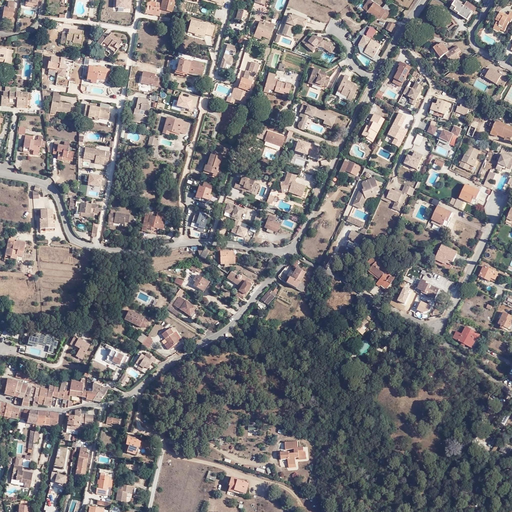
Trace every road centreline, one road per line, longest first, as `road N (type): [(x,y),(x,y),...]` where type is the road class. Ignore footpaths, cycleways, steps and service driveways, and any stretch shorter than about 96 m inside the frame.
road 1 (residential): [(54,19),(134,34),(99,248)]
road 2 (unclassified): [(288,255),(422,0)]
road 3 (unclassified): [(60,410),(120,401),(206,343),(234,322),(288,255)]
road 4 (residential): [(218,50),(180,190),(184,244)]
road 5 (unclassified): [(288,255),(437,336)]
road 6 (track): [(163,445),(292,489),(306,511)]
road 7 (residential): [(505,194),(437,336)]
road 8 (unclassified): [(0,173),(51,187),(72,240),(99,248)]
